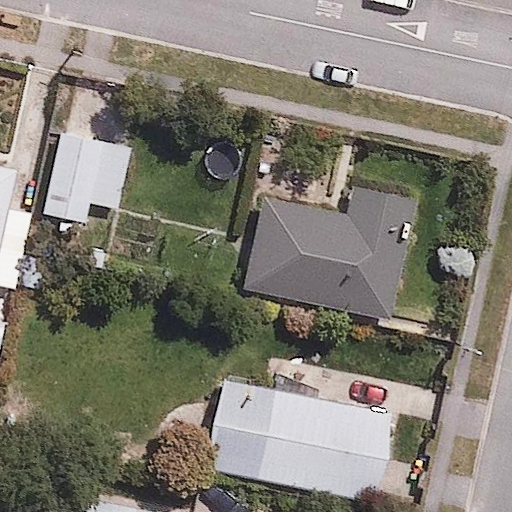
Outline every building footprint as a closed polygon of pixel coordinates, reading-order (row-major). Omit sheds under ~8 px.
[(117,207),(128,142),(49,129),(34,217),(82,225),(86,201),(117,207)] [(0,287),(6,289),(24,193),(7,190),(12,164),(0,161),(0,287)] [(386,318),(406,194),(342,184),(338,205),(250,190),(234,293),(386,318)] [(391,405),(217,377),(201,469),(376,498),(391,405)] [(182,511),(104,499),(101,511),(182,511)]
